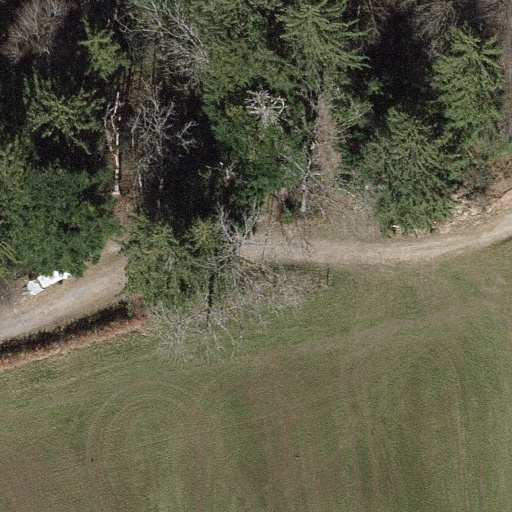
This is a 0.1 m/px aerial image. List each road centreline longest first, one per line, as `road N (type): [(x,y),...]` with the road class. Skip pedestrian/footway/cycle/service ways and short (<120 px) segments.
road 1 (track): [(511,223),(441,249),(212,255),(0,321)]
road 2 (track): [(344,256),(313,0)]
